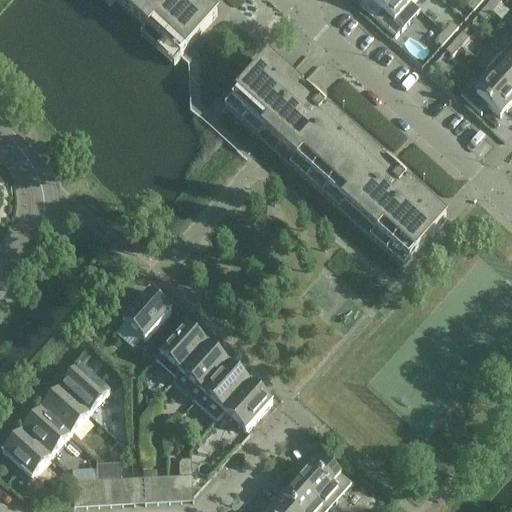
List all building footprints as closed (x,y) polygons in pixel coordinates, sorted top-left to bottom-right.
[(116,0),(182,60),(219,19),(197,0),(116,0)] [(411,5),(405,0),(371,0),(370,2),(382,13),(375,21),(395,40),(404,31),(395,23),(411,5)] [(481,4),(476,0),(473,0),(466,8),(472,13),(481,4)] [(501,5),(495,0),(492,0),(486,8),(492,14),(501,5)] [(492,14),(486,8),(477,18),(484,24),(492,14)] [(449,40),(457,30),(451,24),(443,34),(449,40)] [(449,40),(443,34),(434,43),(441,49),(449,40)] [(468,40),(462,34),(454,44),(460,50),(468,40)] [(460,50),(454,44),(445,53),(452,59),(460,50)] [(391,174),(325,114),(326,111),(326,107),(324,103),(315,95),(309,100),(300,92),(320,69),(309,59),(289,82),(266,61),(243,87),(246,90),(226,112),(404,273),(448,225),(405,187),(407,183),(407,179),(405,176),(396,168),(391,174)] [(511,64),(509,61),(493,79),(511,96),(511,64)] [(511,96),(493,79),(483,90),(474,82),(460,98),(481,117),(488,108),(500,119),(511,105),(511,96)] [(147,346),(172,316),(148,297),(124,327),(147,346)] [(159,360),(181,379),(207,350),(186,330),(159,360)] [(207,350),(181,379),(202,398),(228,369),(207,350)] [(228,369),(202,398),(223,417),(249,388),(228,369)] [(81,373),(61,394),(90,420),(109,399),(81,373)] [(249,388),(223,417),(245,437),(271,408),(249,388)] [(90,420),(61,394),(41,416),(70,442),(90,420)] [(70,442),(41,416),(22,437),(51,463),(70,442)] [(51,463),(22,437),(2,459),(31,485),(51,463)] [(309,474),(297,487),(325,511),(330,511),(351,489),(317,458),(306,471),(309,474)] [(180,466),(181,479),(182,506),(194,505),(192,462),(183,463),(180,466)] [(111,510),(109,483),(120,483),(120,467),(96,469),(97,484),(99,511),(111,510)] [(155,473),(143,473),(145,508),(157,507),(156,480),(155,473)] [(181,479),(168,480),(169,507),(182,506),(181,479)] [(168,480),(156,480),(157,507),(169,507),(168,480)] [(123,509),(122,483),(120,483),(109,483),(111,510),(123,509)] [(133,483),(122,483),(123,509),(134,509),(133,483)] [(74,511),(86,511),(85,484),(72,485),(74,511)] [(97,484),(85,484),(86,511),(99,511),(97,484)] [(325,511),(297,487),(287,499),(284,496),(271,510),(274,511),(325,511)]
